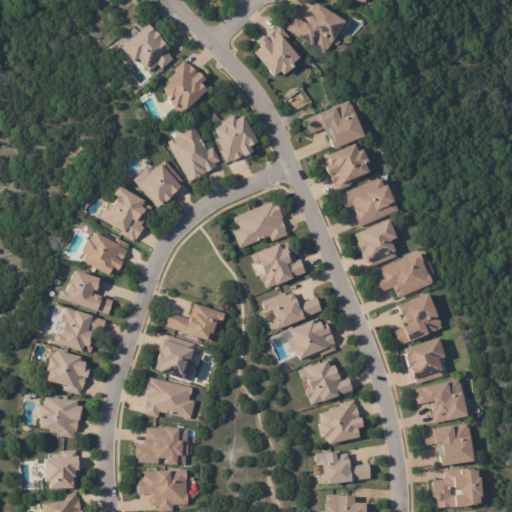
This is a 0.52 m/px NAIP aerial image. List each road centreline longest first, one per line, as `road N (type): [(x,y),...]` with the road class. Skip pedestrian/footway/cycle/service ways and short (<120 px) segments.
road 1 (residential): [(370,346),(295,175),(209,213),(171,255),(118,404),(116,511),(406,484),(370,346)]
road 2 (residential): [(295,175),(252,81),(164,0)]
